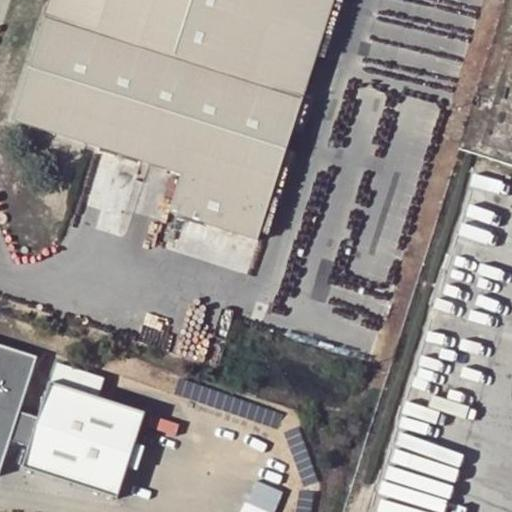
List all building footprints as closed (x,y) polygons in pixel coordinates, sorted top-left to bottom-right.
[(304,97),(334,0),(52,0),(48,17),(304,97)] [(259,240),(304,97),(48,17),(14,122),(185,175),(173,213),(259,240)] [(39,356),(0,343),(0,475),(1,476),(13,440),(32,446),(25,467),(120,498),(147,412),(100,397),(106,378),(58,362),(41,417),(22,411),(39,356)] [(455,511),(461,465),(395,458),(389,511),(455,511)] [(260,483),(252,500),(275,511),(283,494),(260,483)]
